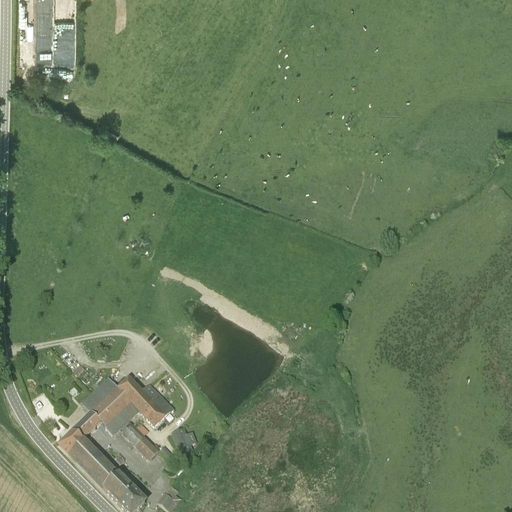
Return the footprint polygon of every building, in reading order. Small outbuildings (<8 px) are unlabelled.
[(55,0),(38,0),(39,69),(55,69),(55,0)] [(75,29),(58,29),(57,59),(75,59),(75,29)] [(79,367),(72,375),(77,379),(84,372),(79,367)] [(127,400),(132,405),(132,406),(141,397),(128,382),(118,391),(127,400)] [(138,414),(141,418),(159,401),(149,390),(141,397),(132,406),(132,405),(120,416),(128,424),(138,414)] [(126,425),(128,424),(120,416),(132,405),(127,400),(118,391),(102,407),(114,421),(105,430),(109,435),(117,428),(123,434),(129,428),(126,425)] [(105,430),(114,421),(102,407),(91,397),(91,398),(89,400),(88,400),(86,403),(86,402),(85,403),(83,405),(82,405),(91,415),(58,447),(68,456),(84,440),(100,425),(105,430)] [(172,415),(159,401),(141,418),(153,431),(172,415)] [(121,436),(149,463),(150,463),(158,455),(129,428),(123,434),(121,436)] [(183,432),(172,436),(180,459),(192,454),(189,448),(190,447),(195,446),(191,435),(185,438),(183,432)] [(84,440),(68,456),(121,511),(138,511),(146,504),(84,440)] [(170,489),(163,498),(157,506),(165,511),(172,511),(180,502),(175,498),(177,494),(170,489)]
